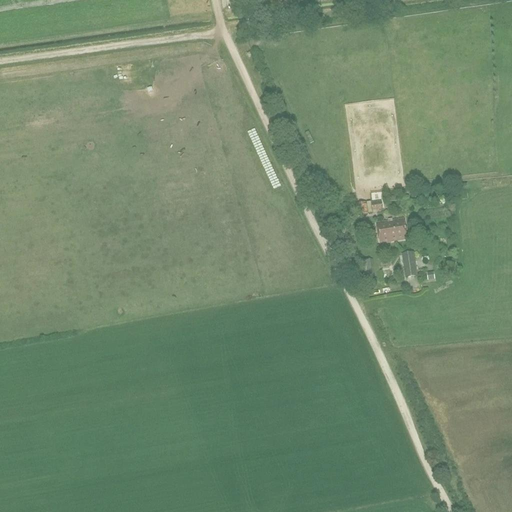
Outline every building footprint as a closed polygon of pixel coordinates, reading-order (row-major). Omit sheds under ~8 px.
[(382,209),(381,201),(371,202),(372,211),(382,209)] [(366,203),(356,204),(358,217),(368,216),(366,203)] [(404,219),(376,224),(380,244),(407,240),(404,219)] [(405,278),(409,278),(417,276),(414,254),(402,256),(405,278)] [(374,279),(372,261),(359,262),(361,281),(374,279)]
